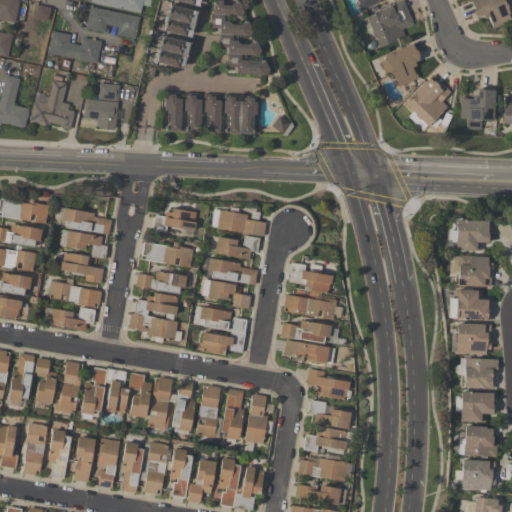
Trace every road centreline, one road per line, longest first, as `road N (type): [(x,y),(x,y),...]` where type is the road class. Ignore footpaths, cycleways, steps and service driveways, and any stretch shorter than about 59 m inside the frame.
road 1 (secondary): [(353,173),(384,304),(393,395),(386,511)]
road 2 (residential): [(0,333),(289,386)]
road 3 (tertiary): [(0,157),(265,169)]
road 4 (secondary): [(413,477),(416,386),(402,283)]
road 5 (residential): [(255,380),(287,228)]
road 6 (residential): [(106,353),(131,207)]
road 7 (residential): [(0,486),(136,511)]
road 8 (secondary): [(374,174),(324,47)]
road 9 (residential): [(273,511),(289,386)]
road 10 (secondary): [(302,61),(353,173)]
